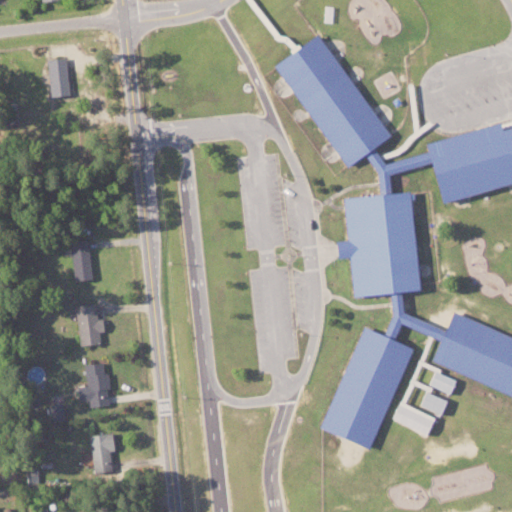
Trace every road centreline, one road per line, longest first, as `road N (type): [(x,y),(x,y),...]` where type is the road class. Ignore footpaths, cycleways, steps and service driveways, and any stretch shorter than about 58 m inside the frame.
road 1 (residential): [(175,511),(123,0)]
road 2 (residential): [(0,28),(126,16)]
